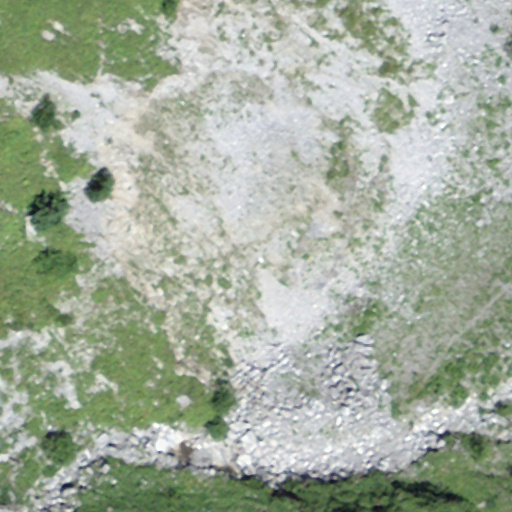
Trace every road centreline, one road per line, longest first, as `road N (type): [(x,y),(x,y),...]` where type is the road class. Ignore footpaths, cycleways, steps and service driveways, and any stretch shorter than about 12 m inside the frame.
road 1 (track): [(410,397),(398,427),(403,451),(493,511)]
road 2 (track): [(410,397),(455,332),(511,277)]
